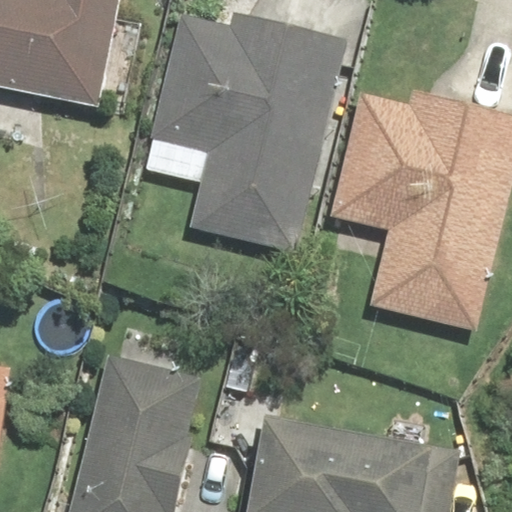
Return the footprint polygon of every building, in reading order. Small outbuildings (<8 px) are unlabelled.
[(0,0),(0,87),(112,111),(135,0),(0,0)] [(316,253),(355,39),(241,18),(239,29),(186,19),(158,173),(197,180),(188,230),(316,253)] [(420,102),(368,91),(343,214),(396,225),(379,310),(491,333),(511,231),(511,107),(422,90),(420,102)] [(122,352),(74,511),(182,511),(221,381),(122,352)] [(0,476),(11,479),(18,366),(0,365),(0,476)] [(442,511),(453,447),(271,419),(256,511),(442,511)]
